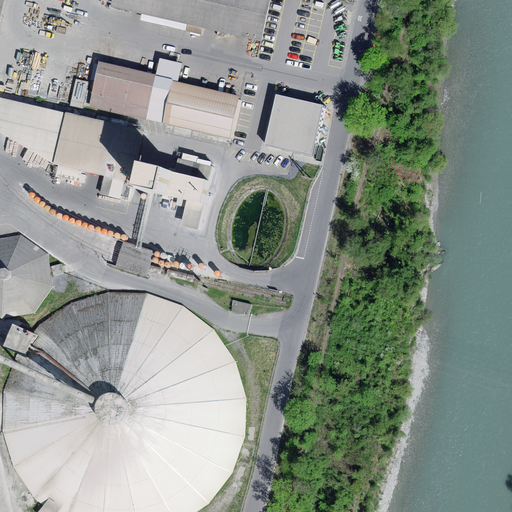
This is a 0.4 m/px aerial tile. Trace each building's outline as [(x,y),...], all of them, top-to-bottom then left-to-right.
[(274,0),(115,0),(114,8),(264,43),(274,0)] [(161,59),(157,76),(146,122),(231,142),(241,98),(178,83),(182,64),(161,59)] [(157,76),(99,62),(88,108),(146,122),(157,76)] [(88,82),(76,79),(71,106),(82,108),(88,82)] [(330,105),(277,93),(265,149),(318,161),(330,105)] [(0,134),(55,165),(67,114),(0,98),(0,134)] [(142,132),(67,114),(55,165),(58,166),(55,178),(80,184),(82,173),(102,177),(98,195),(120,200),(124,179),(131,181),(131,178),(133,172),(142,132)] [(185,227),(200,231),(216,168),(181,159),(178,173),(142,164),(140,173),(133,172),(131,178),(138,180),(136,187),(192,200),(185,227)] [(51,266),(49,255),(22,236),(0,239),(0,316),(4,319),(35,313),(53,286),(52,276),(51,266)] [(157,253),(126,243),(118,268),(149,278),(157,253)] [(61,264),(51,266),(52,276),(63,274),(61,264)] [(108,293),(72,304),(40,324),(21,349),(18,353),(14,365),(4,392),(2,430),(14,467),(35,499),(43,505),(52,511),(197,511),(210,503),(234,473),(245,436),(246,397),(235,361),(213,330),(183,306),(147,293),(108,293)] [(253,305),(235,301),(232,313),(250,317),(253,305)]
